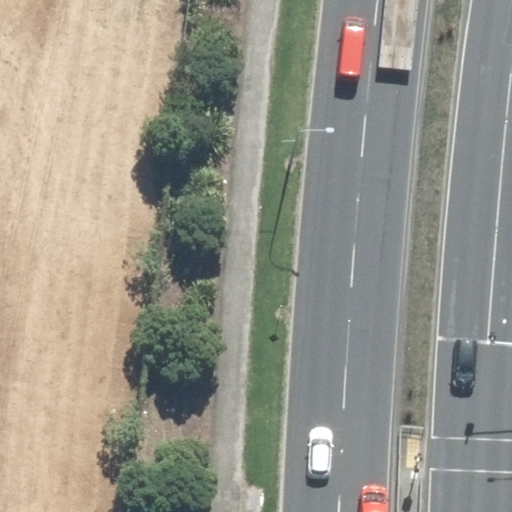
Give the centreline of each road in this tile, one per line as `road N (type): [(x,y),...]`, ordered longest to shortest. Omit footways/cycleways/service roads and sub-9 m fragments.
road 1 (primary): [(337,511),(372,0)]
road 2 (primary): [(511,126),(480,511)]
